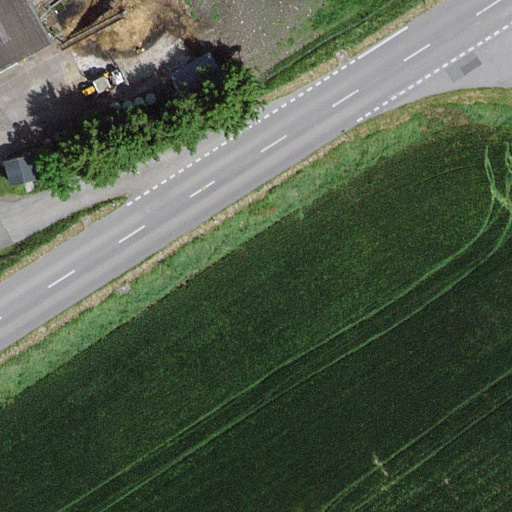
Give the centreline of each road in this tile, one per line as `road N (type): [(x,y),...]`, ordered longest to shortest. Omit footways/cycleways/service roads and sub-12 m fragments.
road 1 (tertiary): [(497,0),(0,320)]
road 2 (track): [(0,224),(120,178),(206,189)]
